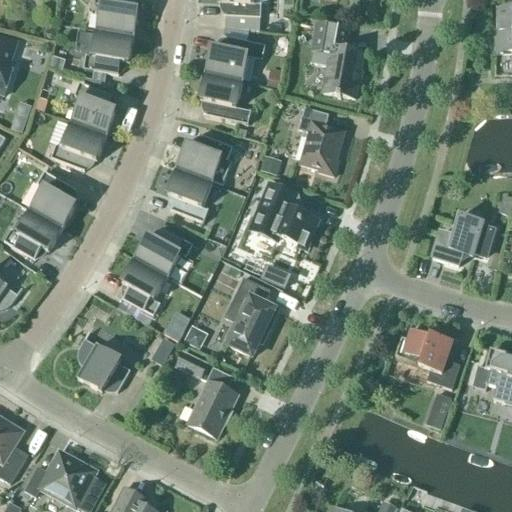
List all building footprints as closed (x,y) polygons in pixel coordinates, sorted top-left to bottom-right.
[(96,34),(133,41),(138,14),(130,13),(131,0),(95,0),(95,7),(101,9),(96,34)] [(255,7),(255,0),(217,0),(217,6),(226,7),(225,20),(261,22),(261,8),(255,7)] [(511,11),(497,12),(497,41),(495,41),(494,57),(511,57),(511,11)] [(355,103),(363,57),(345,53),(348,32),(317,27),(310,66),(328,69),(323,97),(337,99),(337,101),(341,102),(341,100),(355,103)] [(129,68),(133,41),(96,34),(92,60),(86,59),(83,73),(118,79),(121,66),(129,68)] [(10,67),(17,46),(0,39),(0,98),(4,100),(14,68),(10,67)] [(205,78),(242,86),(248,60),(262,64),(265,50),(222,40),(219,53),(211,51),(205,78)] [(237,112),(242,86),(205,78),(199,104),(208,106),(205,119),(248,128),(251,115),(237,112)] [(71,127),(106,140),(116,115),(108,112),(113,100),(79,87),(74,100),(80,102),(71,127)] [(334,181),(338,164),(336,164),(344,136),(325,130),(328,118),(304,111),(298,133),(309,137),(300,168),(318,173),(317,176),(334,181)] [(97,166),(106,140),(71,127),(62,152),(56,149),(51,162),(84,175),(89,163),(97,166)] [(177,173),(212,187),(212,185),(222,189),(231,166),(227,165),(232,152),(199,139),(194,151),(186,148),(177,173)] [(277,180),(282,164),(265,159),(260,175),(277,180)] [(202,211),(212,187),(177,173),(167,199),(175,202),(170,214),(203,227),(208,214),(202,211)] [(30,214),(62,233),(76,210),(69,205),(75,194),(45,176),(38,188),(43,191),(30,214)] [(311,241),(318,224),(303,217),(299,199),(269,187),(258,214),(273,221),(268,234),(261,231),(260,232),(301,249),(298,256),(299,257),(301,252),(308,255),(313,242),(311,241)] [(510,219),(511,209),(511,201),(503,199),(498,216),(510,219)] [(49,257),(62,233),(30,214),(17,237),(11,234),(4,246),(35,264),(42,252),(49,257)] [(486,261),(494,234),(481,230),(482,226),(459,219),(453,241),(440,237),(432,263),(458,270),(462,258),(472,261),(473,257),(486,261)] [(135,263),(167,282),(180,259),(186,262),(193,250),(162,232),(155,244),(148,240),(135,263)] [(155,305),(167,282),(135,263),(121,287),(129,291),(122,303),(153,320),(160,308),(155,305)] [(262,348),(270,333),(266,331),(275,313),(264,308),(270,295),(244,282),(234,303),(246,309),(227,348),(252,361),(259,346),(262,348)] [(17,298),(0,286),(0,314),(4,314),(7,312),(11,309),(22,293),(21,292),(17,298)] [(199,354),(208,337),(191,329),(183,345),(199,354)] [(429,340),(411,333),(407,343),(402,342),(395,361),(419,369),(418,371),(430,375),(426,385),(452,394),(460,369),(446,365),(453,346),(430,338),(429,340)] [(117,396),(130,374),(119,368),(121,364),(86,344),(90,337),(89,336),(79,354),(78,357),(77,362),(79,366),(81,370),(84,373),(79,382),(78,381),(78,382),(102,397),(106,390),(117,396)] [(201,385),(209,367),(182,354),(174,371),(201,385)] [(511,359),(490,354),(485,374),(490,375),(486,390),(496,393),(493,405),(511,409),(511,359)] [(226,427),(231,416),(230,415),(238,399),(228,395),(234,381),(214,372),(208,385),(187,428),(217,442),(225,426),(226,427)] [(442,430),(446,417),(431,412),(427,425),(442,430)] [(0,479),(13,486),(28,459),(14,451),(24,436),(0,420),(0,479)] [(75,511),(95,476),(60,457),(49,476),(38,470),(24,495),(36,501),(41,492),(75,511)] [(148,511),(145,510),(148,504),(124,492),(113,511),(148,511)]
